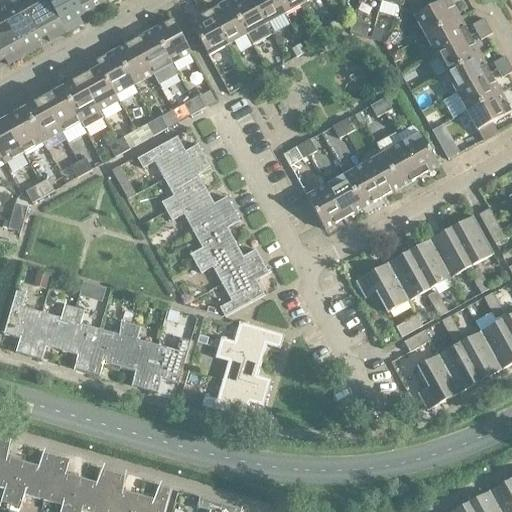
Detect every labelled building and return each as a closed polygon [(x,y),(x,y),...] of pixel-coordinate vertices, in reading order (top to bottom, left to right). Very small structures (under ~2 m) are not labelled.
[(41,38),(20,0),(14,0),(11,2),(16,12),(3,19),(24,57),(41,47),(37,40),(41,38)] [(31,0),(20,0),(41,38),(46,35),(50,42),(66,33),(48,0),(37,0),(33,3),(31,0)] [(83,14),(75,0),(48,0),(66,33),(83,24),(79,17),(83,14)] [(75,0),(83,14),(88,12),(92,19),(109,9),(105,1),(104,2),(103,0),(75,0)] [(206,6),(202,0),(192,0),(198,10),(206,6)] [(272,36),(268,30),(251,0),(233,0),(228,3),(247,36),(253,47),(272,36)] [(285,15),(276,0),(251,0),(268,30),(271,28),(269,24),(285,15)] [(306,9),(301,0),(276,0),(285,15),(300,7),(302,11),(306,9)] [(301,0),(306,9),(309,7),(307,3),(312,0),(301,0)] [(382,0),(382,3),(403,9),(409,14),(420,0),(419,0),(382,0)] [(447,0),(430,9),(420,0),(409,14),(415,18),(426,37),(459,19),(448,0),(447,0)] [(247,36),(228,3),(210,13),(231,51),(233,49),(231,45),(247,36)] [(231,51),(210,13),(190,24),(209,58),(225,49),(227,53),(231,51)] [(0,60),(4,59),(8,66),(24,57),(3,19),(0,20),(0,60)] [(470,38),(459,19),(426,37),(434,53),(430,55),(432,59),(470,38)] [(484,20),(479,23),(472,26),(477,34),(489,27),(484,20)] [(344,33),(337,21),(330,25),(337,37),(344,33)] [(362,24),(353,21),(349,34),(358,37),(362,24)] [(192,55),(173,22),(154,32),(172,66),(192,55)] [(370,26),(362,24),(358,37),(366,39),(370,26)] [(493,35),(489,27),(477,34),(481,42),(493,35)] [(373,28),(370,40),(379,43),(382,31),(373,28)] [(172,66),(154,32),(135,43),(153,76),(172,66)] [(480,57),(470,38),(432,59),(434,62),(438,60),(446,75),(480,57)] [(153,76),(135,43),(116,53),(134,86),(153,76)] [(300,46),(292,50),(297,58),(304,53),(300,46)] [(134,86),(116,53),(97,64),(100,70),(100,69),(115,97),(116,96),(134,86)] [(397,53),(391,56),(395,63),(399,60),(400,57),(397,53)] [(491,76),(480,57),(446,75),(455,91),(451,93),(453,96),(491,76)] [(505,58),(500,61),(494,65),(498,72),(510,66),(505,58)] [(511,74),(511,69),(510,66),(498,72),(502,79),(511,74)] [(100,69),(100,70),(81,80),(100,113),(119,102),(116,96),(115,97),(100,69)] [(501,94),(491,76),(453,96),(454,99),(459,97),(467,113),(501,94)] [(81,80),(63,89),(63,90),(81,123),(100,113),(81,80)] [(61,86),(41,96),(62,133),(81,123),(63,90),(63,89),(61,86)] [(511,114),(501,94),(467,113),(484,142),(498,134),(492,124),(511,114)] [(62,133),(41,96),(22,107),(43,144),(62,133)] [(199,98),(192,102),(198,113),(205,109),(199,98)] [(392,111),(385,99),(378,103),(385,115),(392,111)] [(198,113),(192,102),(184,106),(191,118),(198,113)] [(385,115),(378,103),(370,108),(377,120),(385,115)] [(43,144),(22,107),(4,117),(24,154),(43,144)] [(24,154),(4,117),(0,119),(0,154),(2,158),(2,159),(5,165),(24,154)] [(161,119),(154,123),(161,134),(168,130),(161,119)] [(354,132),(348,120),(340,124),(347,136),(354,132)] [(161,134),(154,123),(147,127),(153,138),(161,134)] [(347,136),(340,124),(333,129),(339,141),(347,136)] [(443,126),(432,132),(448,160),(459,154),(443,126)] [(421,134),(402,145),(401,145),(420,179),(440,167),(421,134)] [(377,147),(382,155),(401,189),(420,179),(401,145),(402,145),(397,136),(377,147)] [(186,153),(177,138),(138,160),(143,170),(154,163),(164,181),(205,158),(198,146),(186,153)] [(124,139),(116,143),(123,155),(130,151),(124,139)] [(316,153),(310,141),(302,145),(309,157),(316,153)] [(123,155),(116,143),(109,148),(115,159),(123,155)] [(309,157),(302,145),(295,150),(301,162),(309,157)] [(382,155),(364,166),(383,200),(401,189),(382,155)] [(211,170),(205,158),(164,181),(174,199),(162,205),(167,213),(207,191),(199,177),(211,170)] [(86,160),(79,164),(85,175),(92,172),(86,160)] [(85,175),(79,164),(71,168),(77,180),(85,175)] [(383,200),(364,166),(345,177),(363,210),(383,200)] [(363,210),(345,177),(326,187),(344,221),(363,210)] [(48,181),(41,185),(47,197),(55,192),(48,181)] [(47,197),(41,185),(33,189),(39,201),(47,197)] [(131,186),(123,191),(127,199),(136,195),(131,186)] [(344,221),(326,187),(307,198),(326,231),(344,221)] [(39,201),(33,189),(26,193),(32,205),(39,201)] [(215,206),(207,191),(167,213),(172,222),(183,216),(193,233),(234,211),(227,199),(215,206)] [(28,208),(15,205),(13,213),(26,217),(28,208)] [(490,210),(479,216),(491,237),(501,231),(490,210)] [(240,223),(234,211),(193,233),(203,251),(191,257),(196,266),(236,244),(228,229),(240,223)] [(26,217),(13,213),(10,221),(23,225),(26,217)] [(494,255),(473,218),(451,230),(472,268),(494,255)] [(23,225),(10,221),(8,229),(21,233),(23,225)] [(472,268),(451,230),(430,241),(451,279),(472,268)] [(506,240),(501,231),(491,237),(496,246),(506,240)] [(451,279),(430,241),(409,253),(430,291),(451,279)] [(244,258),(236,244),(196,266),(201,275),(213,268),(222,286),(263,263),(256,251),(244,258)] [(430,291),(409,253),(388,265),(409,302),(430,291)] [(269,275),(263,263),(222,286),(232,303),(220,310),(225,319),(265,297),(257,282),(269,275)] [(409,302),(388,265),(356,282),(366,300),(376,294),(387,314),(409,302)] [(470,274),(476,284),(485,279),(479,269),(470,274)] [(38,272),(33,287),(45,291),(49,275),(38,272)] [(490,290),(485,279),(476,284),(482,295),(490,290)] [(84,283),(80,297),(91,300),(95,287),(84,283)] [(27,295),(17,292),(4,336),(21,340),(17,354),(30,357),(42,313),(23,308),(27,295)] [(428,297),(434,308),(443,303),(437,292),(428,297)] [(499,305),(493,294),(484,299),(490,310),(499,305)] [(448,313),(443,303),(434,308),(440,318),(448,313)] [(504,315),(499,305),(490,310),(496,320),(504,315)] [(61,318),(42,313),(30,357),(43,361),(46,348),(62,352),(75,309),(65,306),(61,318)] [(85,312),(75,309),(62,352),(78,357),(74,370),(87,374),(100,330),(81,324),(85,312)] [(170,311),(167,322),(176,324),(179,314),(170,311)] [(511,316),(502,322),(511,339),(511,316)] [(396,328),(402,339),(423,327),(417,317),(396,328)] [(457,328),(451,317),(442,322),(448,333),(457,328)] [(511,365),(511,339),(502,322),(481,333),(502,371),(511,365)] [(119,335),(100,330),(87,374),(100,378),(104,364),(120,369),(132,326),(123,323),(119,335)] [(220,342),(218,349),(262,362),(267,346),(280,349),(284,336),(239,324),(234,343),(221,339),(220,342)] [(142,328),(132,326),(120,369),(136,374),(132,387),(145,391),(158,346),(139,341),(142,328)] [(462,339),(457,328),(448,333),(454,343),(462,339)] [(431,342),(425,332),(404,343),(410,354),(431,342)] [(502,371),(481,333),(460,345),(481,383),(502,371)] [(200,336),(198,343),(206,346),(208,339),(200,336)] [(177,352),(158,346),(145,391),(158,394),(162,381),(178,386),(191,342),(181,339),(177,352)] [(481,383),(460,345),(439,356),(460,394),(481,383)] [(262,362),(218,349),(216,359),(228,362),(223,381),(267,395),(271,382),(258,378),(262,362)] [(460,394),(439,356),(417,369),(428,389),(418,395),(427,412),(460,394)] [(267,395),(223,381),(217,401),(205,397),(202,407),(245,420),(250,404),(263,407),(267,395)] [(183,392),(179,403),(201,409),(204,398),(183,392)] [(12,444),(0,440),(0,488),(5,490),(1,503),(11,506),(24,462),(8,458),(12,444)] [(56,457),(43,454),(39,467),(24,462),(11,506),(21,508),(25,496),(44,501),(56,457)] [(69,461),(56,457),(44,501),(62,507),(61,511),(71,511),(81,479),(65,474),(69,461)] [(103,511),(114,474),(101,470),(97,483),(81,479),(71,511),(103,511)] [(127,477),(114,474),(103,511),(134,511),(139,495),(123,491),(127,477)] [(511,511),(511,482),(511,481),(490,493),(500,511),(511,511)] [(166,511),(172,491),(159,487),(155,500),(139,495),(134,511),(166,511)] [(500,511),(490,493),(469,504),(473,511),(500,511)] [(208,511),(242,511),(243,511),(199,498),(196,508),(208,511)]
